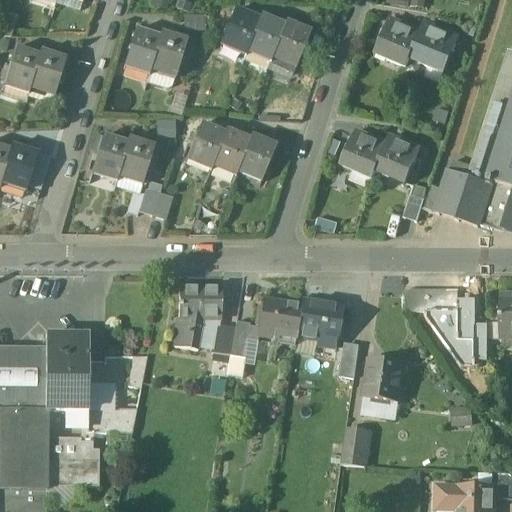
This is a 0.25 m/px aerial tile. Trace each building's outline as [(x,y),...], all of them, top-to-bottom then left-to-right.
[(235,13),(222,43),(247,53),(248,50),(259,23),(235,13)] [(285,29),(261,20),(259,23),(248,50),(272,59),(274,56),(285,29)] [(402,27),(389,22),(383,36),(374,57),(405,70),(409,61),(420,36),(401,29),(402,27)] [(310,36),(286,26),(285,29),(274,56),(298,66),(310,36)] [(441,35),(423,28),(420,36),(409,61),(444,76),(459,41),(442,34),(441,35)] [(160,40),(135,33),(123,71),(148,78),(151,68),(160,40)] [(173,39),(161,36),(160,40),(151,68),(176,76),(187,43),(186,42),(187,37),(175,33),(173,39)] [(272,59),(248,50),(247,53),(243,62),(259,69),(258,71),(266,74),(269,66),(272,59)] [(39,60),(14,52),(8,69),(4,84),(29,92),(30,88),(39,60)] [(65,63),(40,55),(39,60),(30,88),(55,95),(65,63)] [(298,66),(274,56),(272,59),(269,66),(293,76),(298,66)] [(511,63),(507,62),(472,171),(469,179),(492,186),(511,191),(511,63)] [(4,67),(0,80),(0,84),(3,85),(4,84),(8,69),(4,67)] [(176,76),(151,68),(148,78),(146,85),(167,91),(172,89),(174,81),(175,81),(176,76)] [(29,92),(4,84),(3,85),(0,95),(0,97),(25,105),(27,97),(27,98),(29,92)] [(55,95),(30,88),(29,92),(27,98),(27,99),(51,106),(53,100),(55,95)] [(201,128),(188,158),(212,168),(213,164),(225,138),(201,128)] [(250,143),(226,134),(225,138),(213,164),(237,174),(239,170),(250,143)] [(368,139),(354,134),(340,169),(371,182),(374,174),(385,148),(367,141),(368,139)] [(127,147),(102,139),(91,177),(116,185),(117,180),(127,147)] [(275,150),(251,140),(250,143),(239,170),(263,180),(275,150)] [(407,148),(389,141),(385,148),(374,174),(405,187),(420,153),(407,147),(407,148)] [(154,150),(129,142),(127,147),(117,180),(142,188),(154,150)] [(36,157),(11,150),(10,154),(0,187),(25,194),(36,157)] [(10,154),(0,151),(0,186),(0,187),(10,154)] [(472,171),(451,165),(443,192),(436,216),(435,217),(478,230),(493,234),(495,227),(511,232),(511,191),(492,186),(469,179),(472,171)] [(443,192),(432,189),(424,212),(436,216),(443,192)] [(145,193),(138,215),(152,219),(158,196),(145,193)] [(158,196),(152,219),(165,223),(171,200),(158,196)] [(423,203),(410,199),(403,221),(417,225),(423,203)] [(222,291),(179,291),(179,321),(196,321),(221,321),(222,291)] [(458,292),(405,293),(405,315),(457,314),(458,292)] [(511,296),(500,297),(500,341),(511,341),(511,296)] [(301,310),(263,303),(259,330),(258,338),(259,338),(296,344),(297,341),(301,310)] [(343,310),(302,304),(301,310),(297,341),(337,347),(343,310)] [(196,321),(179,321),(174,350),(191,352),(192,344),(196,321)] [(484,322),(468,321),(468,363),(484,363),(484,322)] [(250,326),(236,324),(235,330),(231,359),(245,362),(248,342),(258,344),(259,338),(258,338),(259,330),(250,328),(250,326)] [(235,330),(216,327),(212,356),(231,359),(235,330)] [(88,338),(46,338),(45,352),(45,414),(47,414),(65,414),(65,429),(87,429),(88,413),(88,387),(88,338)] [(359,350),(345,348),(340,379),(354,381),(359,350)] [(45,352),(0,351),(0,413),(45,414),(45,352)] [(147,360),(133,360),(128,389),(141,391),(147,360)] [(404,367),(369,362),(364,401),(398,405),(404,367)] [(128,389),(88,387),(88,413),(136,414),(141,391),(128,389)] [(398,405),(364,401),(362,416),(396,421),(398,405)] [(449,408),(450,427),(474,426),(473,408),(449,408)] [(45,414),(0,413),(0,493),(46,494),(46,489),(46,441),(47,414),(45,414)] [(136,414),(88,413),(87,429),(87,436),(93,436),(132,436),(136,414)] [(65,414),(47,414),(46,441),(80,441),(82,436),(87,436),(87,429),(65,429),(65,414)] [(370,436),(346,432),(341,468),(365,470),(370,436)] [(87,436),(82,436),(80,441),(80,445),(92,446),(93,436),(87,436)] [(80,441),(46,441),(46,489),(98,489),(98,463),(92,463),(92,446),(80,445),(80,441)] [(511,479),(511,478),(493,477),(492,492),(494,492),(494,503),(511,503),(511,479)] [(492,492),(438,490),(437,511),(493,511),(494,503),(494,492),(492,492)] [(45,511),(46,494),(0,493),(0,511),(45,511)]
